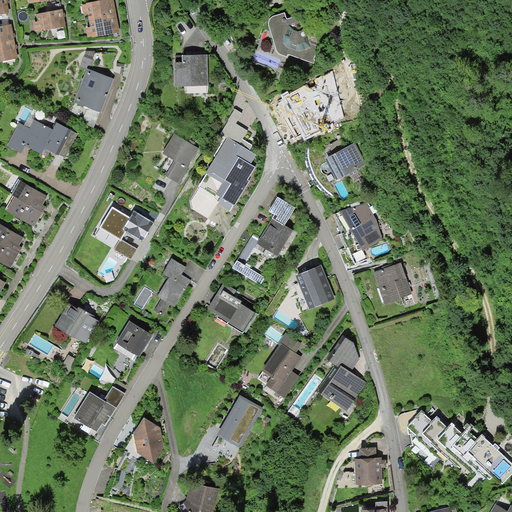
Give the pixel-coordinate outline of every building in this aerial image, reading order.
[(7,1),(6,0),(0,0),(0,14),(9,12),(7,1)] [(88,13),(89,20),(117,15),(115,5),(113,0),(100,0),(86,3),(86,4),(82,5),(83,14),(88,13)] [(64,15),(63,9),(37,14),(38,21),(33,22),(35,31),(39,30),(40,31),(66,26),(64,15)] [(287,19),(285,13),(275,16),(273,16),(272,17),(270,19),(269,21),(269,23),(269,24),(269,27),(277,50),(277,52),(279,53),(280,54),(287,56),(288,54),(314,63),(315,59),(314,59),(320,42),(309,13),(287,19)] [(118,22),(117,15),(89,20),(90,27),(86,28),(88,37),(92,36),(92,37),(120,32),(118,22)] [(0,43),(15,41),(14,35),(12,24),(0,26),(0,43)] [(16,47),(15,41),(0,43),(0,61),(18,58),(16,47)] [(182,63),(175,63),(176,86),(209,85),(208,68),(207,54),(182,55),(182,63)] [(80,66),(87,68),(90,70),(94,60),(84,56),(80,66)] [(90,70),(87,68),(74,102),(101,112),(107,95),(114,79),(90,70)] [(344,117),(332,71),(282,99),(283,100),(278,103),(279,105),(277,106),(295,137),(302,135),(304,139),(329,127),(327,124),(344,117)] [(242,113),(235,109),(228,120),(229,120),(220,134),(227,138),(228,138),(239,144),(242,139),(248,130),(236,123),(242,113)] [(34,120),(28,117),(24,125),(30,128),(34,120)] [(24,125),(19,122),(7,146),(21,153),(25,145),(42,154),(44,151),(45,148),(50,151),(59,155),(59,154),(65,158),(78,134),(71,131),(72,130),(57,122),(53,129),(34,119),(34,120),(30,128),(24,125)] [(198,148),(174,134),(163,153),(174,160),(165,175),(177,182),(198,148)] [(239,144),(228,138),(227,138),(206,173),(222,183),(216,194),(221,198),(233,205),(235,206),(250,181),(247,180),(255,167),(251,163),(256,154),(249,150),(246,149),(239,144)] [(242,139),(239,144),(246,149),(249,150),(252,145),(242,139)] [(367,164),(355,143),(325,159),(337,180),(367,164)] [(44,151),(42,154),(47,157),(50,151),(45,148),(44,151)] [(20,180),(12,194),(15,196),(43,212),(46,206),(43,204),(48,196),(20,180)] [(43,212),(15,196),(7,211),(35,227),(43,212)] [(274,214),(272,218),(284,225),(295,207),(278,197),(269,211),(274,214)] [(233,205),(221,198),(217,203),(230,211),(233,205)] [(376,220),(367,203),(340,211),(363,251),(382,239),(376,220)] [(129,217),(112,207),(100,227),(120,240),(121,239),(126,231),(143,241),(154,223),(133,211),(129,217)] [(284,225),(272,218),(265,230),(259,239),(257,243),(278,256),(293,230),(284,225)] [(0,223),(0,242),(19,254),(22,248),(19,246),(24,237),(0,223)] [(257,243),(259,239),(253,235),(237,261),(243,264),(257,243)] [(137,249),(121,239),(120,240),(114,250),(131,260),(137,249)] [(19,254),(0,242),(0,262),(10,268),(19,254)] [(186,267),(172,258),(162,272),(170,277),(157,296),(161,298),(154,309),(163,315),(171,302),(175,305),(189,283),(191,280),(181,275),(186,267)] [(243,264),(237,261),(233,268),(261,285),(265,277),(243,264)] [(412,294),(401,262),(374,272),(376,276),(385,305),(402,299),(402,298),(412,294)] [(309,310),(335,299),(325,275),(321,265),(295,276),(309,310)] [(213,300),(207,309),(246,333),(258,314),(241,303),(242,301),(233,296),(237,290),(224,282),(213,300)] [(78,308),(69,303),(55,326),(79,341),(80,340),(86,343),(100,321),(94,318),(95,316),(79,307),(78,308)] [(152,334),(129,320),(116,343),(139,356),(148,341),(152,334)] [(279,342),(281,343),(295,353),(301,343),(285,333),(279,342)] [(345,338),(329,361),(339,368),(341,365),(351,372),(359,359),(353,343),(345,338)] [(295,353),(281,343),(262,370),(263,371),(272,377),(267,384),(266,385),(277,392),(292,371),(294,368),(301,357),(295,353)] [(351,372),(341,365),(339,368),(321,394),(347,411),(366,382),(352,373),(351,372)] [(272,377),(263,371),(258,379),(267,384),(272,377)] [(300,376),(292,371),(277,392),(284,398),(300,376)] [(113,386),(104,400),(116,408),(125,394),(113,386)] [(104,400),(90,391),(73,418),(97,432),(101,425),(102,424),(105,426),(116,408),(104,400)] [(263,408),(240,395),(229,414),(217,435),(240,448),(263,408)] [(422,411),(407,427),(446,462),(448,459),(456,467),(458,466),(475,483),(484,474),(491,481),(494,476),(503,485),(511,474),(511,463),(481,435),(478,439),(466,429),(462,433),(451,423),(448,427),(436,417),(432,421),(422,411)] [(160,428),(144,417),(133,433),(137,452),(153,463),(164,447),(160,428)] [(376,448),(359,448),(359,458),(377,458),(376,448)] [(359,458),(355,459),(356,485),(382,484),(382,467),(382,463),(381,460),(381,458),(377,458),(359,458)] [(214,511),(219,489),(191,483),(186,500),(183,502),(188,511),(214,511)]
